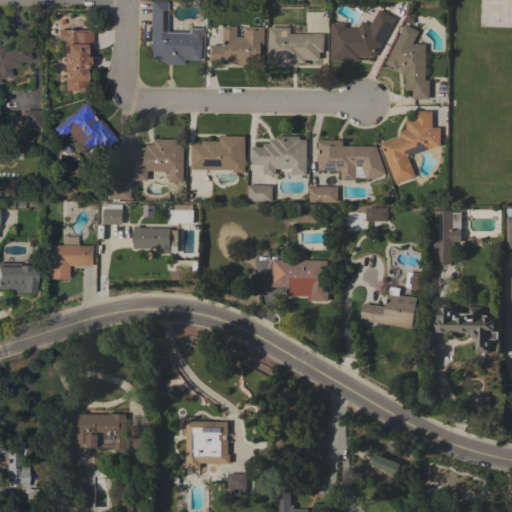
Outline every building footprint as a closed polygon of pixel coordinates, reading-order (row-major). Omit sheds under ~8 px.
[(150,1),(167,1),(166,31),(186,31),(186,27),(202,28),(202,60),(182,60),(182,65),(163,64),(163,62),(155,62),(155,57),(149,57),(150,1)] [(331,60),(331,23),(345,23),(345,28),(357,28),(361,21),(369,25),(379,9),(395,19),(374,57),(360,57),(360,60),(331,60)] [(404,24),(419,31),(412,44),(425,44),(426,80),(429,80),(429,99),(413,99),(412,90),(406,90),(405,73),(400,73),(400,66),(398,65),(397,68),(385,63),(404,24)] [(210,45),(223,45),(223,26),(237,26),(236,36),(243,37),(243,26),(264,27),(263,65),(237,65),(237,64),(222,64),(222,62),(210,62),(210,45)] [(269,27),(290,27),(290,34),(323,34),(323,52),(319,52),(319,59),(305,59),(305,63),(299,63),(299,66),(276,65),(276,63),(268,63),(269,27)] [(86,67),(87,67),(87,92),(62,91),(63,30),(83,31),(82,43),(86,43),(86,67)] [(0,46),(1,46),(3,52),(14,48),(14,50),(26,46),(30,59),(19,63),(19,65),(9,69),(9,70),(0,72),(0,46)] [(84,101),(94,113),(92,114),(97,120),(99,119),(118,141),(105,152),(97,143),(93,147),(91,144),(80,154),(73,145),(76,142),(67,132),(60,138),(52,128),(84,101)] [(24,110),(41,110),(40,128),(24,127),(24,110)] [(381,144),(400,136),(400,134),(401,132),(402,131),(406,129),(406,118),(415,118),(415,111),(432,111),(432,127),(440,127),(440,147),(432,147),(407,156),(415,175),(395,183),(381,144)] [(202,143),(202,141),(220,141),(220,136),(245,136),(245,172),(233,172),(233,169),(191,169),(192,143),(202,143)] [(251,147),(263,147),(263,143),(270,143),(270,139),(276,139),(276,136),(300,136),(300,139),(307,139),(306,175),(291,175),(291,169),(275,168),(275,174),(263,174),(263,164),(251,164),(251,147)] [(132,147),(146,147),(147,144),(154,144),(154,139),(177,139),(177,145),(183,145),(183,182),(168,181),(168,171),(148,171),(148,180),(132,180),(132,147)] [(318,140),(343,140),(343,146),(376,146),(386,173),(367,180),(362,166),(356,166),(356,179),(341,180),(341,170),(318,170),(318,140)] [(131,199),(106,198),(106,182),(131,182),(131,199)] [(272,201),(248,201),(248,185),(272,185),(272,201)] [(337,186),(337,202),(311,202),(311,201),(309,201),(309,187),(311,187),(311,186),(337,186)] [(122,224),(103,224),(103,203),(122,203),(122,224)] [(142,213),(142,205),(144,203),(151,203),(154,206),(154,213),(152,216),(145,215),(142,213)] [(192,209),(193,209),(193,223),(178,223),(178,224),(169,224),(169,222),(168,222),(168,218),(169,218),(169,214),(168,214),(168,212),(169,212),(170,209),(174,209),(174,204),(192,204),(192,209)] [(387,221),(387,207),(365,208),(365,221),(387,221)] [(453,210),(453,213),(462,213),(462,228),(453,228),(461,229),(461,241),(454,241),(454,247),(452,247),(452,265),(451,265),(451,264),(437,264),(437,247),(435,247),(435,242),(436,242),(436,210),(453,210)] [(177,246),(170,246),(170,253),(159,253),(159,248),(134,248),(134,226),(140,226),(140,227),(170,228),(170,229),(177,230),(177,246)] [(92,266),(67,265),(67,279),(45,279),(46,263),(47,263),(47,245),(93,245),(92,266)] [(326,281),(328,281),(327,301),(308,301),(308,296),(289,296),(289,287),(272,287),(272,258),(277,258),(277,260),(327,260),(326,281)] [(0,263),(19,263),(19,266),(28,266),(28,267),(35,267),(35,284),(36,284),(35,293),(9,292),(9,290),(0,289),(0,263)] [(421,289),(411,287),(411,285),(409,282),(410,277),(412,275),(413,272),(423,273),(421,289)] [(417,298),(412,328),(373,322),(373,321),(361,320),(364,303),(387,307),(388,293),(417,298)] [(437,316),(440,316),(440,309),(441,309),(441,306),(456,306),(456,313),(470,313),(470,307),(481,307),(481,315),(487,315),(487,317),(497,317),(497,331),(498,331),(498,340),(490,339),(490,342),(491,342),(491,346),(489,346),(489,352),(477,351),(477,339),(475,338),(473,337),(472,335),(471,333),(471,330),(436,332),(437,316)] [(471,406),(487,407),(488,397),(472,396),(471,406)] [(78,433),(78,414),(113,414),(113,413),(126,413),(126,436),(134,436),(134,433),(151,434),(151,449),(153,449),(153,480),(127,480),(127,449),(123,449),(123,452),(119,452),(119,449),(99,449),(99,448),(89,448),(89,452),(90,452),(90,455),(77,455),(77,433),(78,433)] [(228,421),(228,435),(227,435),(227,439),(228,439),(228,454),(230,454),(230,463),(200,463),(200,468),(186,468),(186,436),(185,436),(185,433),(186,433),(186,421),(228,421)] [(7,486),(7,464),(6,464),(6,452),(17,452),(18,465),(20,465),(20,472),(27,472),(27,486),(24,486),(24,487),(21,487),(21,486),(7,486)] [(375,453),(400,464),(395,475),(370,465),(375,453)] [(228,473),(247,473),(247,489),(245,489),(245,494),(239,494),(239,492),(233,492),(233,494),(229,494),(229,489),(228,489),(228,473)] [(126,511),(127,486),(133,486),(133,499),(147,500),(146,511),(126,511)] [(40,488),(40,498),(25,499),(25,488),(40,488)] [(279,508),(279,491),(291,491),(291,504),(294,504),(294,509),(309,509),(308,511),(276,511),(276,508),(279,508)]
